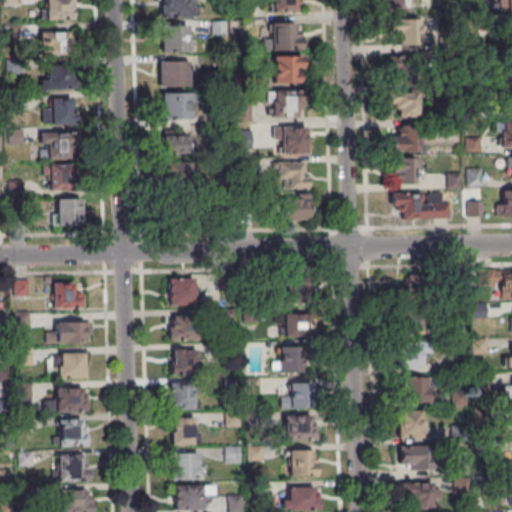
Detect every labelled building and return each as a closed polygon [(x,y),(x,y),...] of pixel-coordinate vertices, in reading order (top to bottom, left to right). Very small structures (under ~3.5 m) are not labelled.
[(72,20),(72,0),(41,0),(41,20),(72,20)] [(192,17),(191,0),(157,0),(158,17),(192,17)] [(297,0),(273,0),(273,13),(297,13),(297,0)] [(408,0),(382,0),(383,12),(409,12),(408,0)] [(396,44),(419,44),(419,19),(386,19),(386,32),(396,32),(396,44)] [(271,49),(299,49),(299,22),(271,22),(271,49)] [(160,51),(187,51),(187,24),(160,24),(160,51)] [(44,55),(71,55),(71,32),(44,32),(44,55)] [(300,56),(271,56),(271,83),(300,83),(300,56)] [(155,60),(155,87),(187,87),(187,60),(155,60)] [(511,76),(511,75),(511,65),(503,65),(500,111),(511,111),(511,87),(511,88),(511,76)] [(72,88),(72,69),(46,69),(46,88),(72,88)] [(427,86),(389,89),(391,115),(429,111),(427,86)] [(189,92),(160,92),(160,119),(189,119),(189,92)] [(273,116),(300,117),(300,92),(274,92),(273,116)] [(74,124),(74,98),(48,98),(48,107),(41,107),(41,124),(74,124)] [(511,121),(499,121),(499,146),(511,146),(511,121)] [(278,154),(305,154),(305,127),(278,127),(278,154)] [(74,159),(74,133),(40,133),(40,159),(74,159)] [(421,152),(421,133),(389,133),(389,152),(421,152)] [(187,135),(161,135),(161,154),(187,154),(187,135)] [(502,181),(511,180),(511,156),(502,156),(502,181)] [(417,159),(390,159),(390,183),(417,183),(417,159)] [(162,162),(162,188),(187,188),(187,162),(162,162)] [(305,162),(276,162),(276,180),(285,180),(285,188),(305,188),(305,162)] [(43,165),(43,190),(68,190),(68,165),(43,165)] [(389,207),(398,207),(398,217),(423,217),(423,193),(389,193),(389,207)] [(511,215),(511,193),(494,193),(494,216),(511,215)] [(281,220),(307,220),(307,194),(281,194),(281,220)] [(52,199),(52,225),(80,225),(80,199),(52,199)] [(511,296),(511,295),(511,279),(511,269),(474,268),(473,290),(511,291),(511,296)] [(407,276),(407,294),(436,294),(436,276),(407,276)] [(285,298),(313,298),(313,277),(285,277),(285,298)] [(192,279),(167,279),(167,305),(192,305),(192,279)] [(49,308),(82,308),(82,286),(49,286),(49,308)] [(395,311),(395,334),(426,334),(426,311),(395,311)] [(27,328),(27,312),(14,312),(14,328),(27,328)] [(311,336),(311,312),(283,312),(283,336),(311,336)] [(511,332),(511,315),(503,315),(503,332),(511,332)] [(200,318),(167,318),(167,340),(200,340),(200,318)] [(52,322),(52,342),(88,342),(88,322),(52,322)] [(421,368),(421,342),(395,343),(395,368),(421,368)] [(511,343),(510,344),(510,353),(502,353),(502,368),(511,367),(511,343)] [(16,364),(30,364),(30,347),(16,347),(16,364)] [(277,360),(271,360),(271,372),(302,372),(302,347),(277,347),(277,360)] [(170,374),(195,374),(195,350),(170,350),(170,374)] [(46,378),(85,378),(85,353),(53,353),(53,365),(46,365),(46,378)] [(428,402),(428,377),(398,377),(398,402),(428,402)] [(168,409),(194,409),(194,384),(168,384),(168,409)] [(278,385),(278,408),(307,408),(307,385),(278,385)] [(85,387),(55,387),(55,411),(85,411),(85,387)] [(397,437),(422,437),(422,410),(397,410),(397,437)] [(170,444),(196,444),(196,417),(170,417),(170,444)] [(313,418),(284,418),(284,440),(313,440),(313,418)] [(86,446),(86,419),(56,419),(56,446),(86,446)] [(223,463),(239,463),(239,446),(223,446),(223,463)] [(432,469),(432,446),(397,446),(397,469),(432,469)] [(511,446),(511,447),(511,457),(503,457),(503,475),(511,475),(511,473),(511,446)] [(288,450),(288,476),(315,476),(315,450),(288,450)] [(200,453),(170,453),(170,479),(200,479),(200,453)] [(57,481),(87,481),(87,454),(57,454),(57,481)] [(438,500),(438,483),(403,483),(403,509),(433,509),(433,500),(438,500)] [(201,510),(201,495),(212,494),(212,485),(173,485),(173,510),(201,510)] [(317,509),(317,487),(282,487),(282,509),(317,509)] [(60,511),(89,511),(90,490),(60,490),(60,511)]
